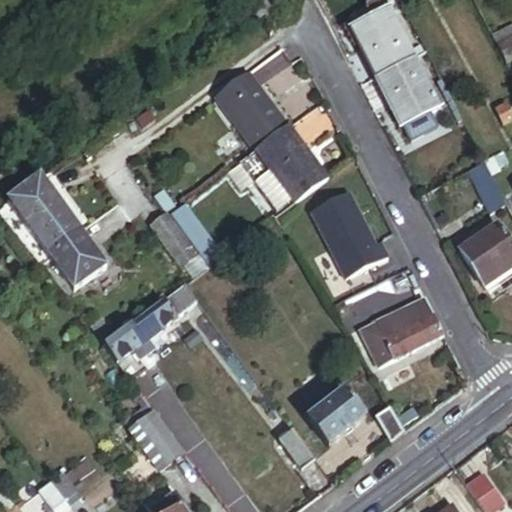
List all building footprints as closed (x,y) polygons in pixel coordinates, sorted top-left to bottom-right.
[(374,22),(389,14),(384,3),(368,11),(374,22)] [(418,64),(409,47),(391,13),(389,14),(374,22),(353,33),(379,84),(418,64)] [(418,64),(427,60),(417,42),(409,47),(418,64)] [(507,66),(511,63),(511,44),(499,51),(507,66)] [(276,57),(251,75),(258,86),(284,68),(276,57)] [(435,119),(444,115),(418,64),(379,84),(405,135),(408,133),(435,119)] [(252,163),(287,139),(249,86),(215,110),(252,163)] [(504,128),(511,124),(504,110),(497,114),(504,128)] [(421,144),(442,132),(435,119),(408,133),(413,143),(421,144)] [(192,137),(183,144),(190,153),(199,145),(192,137)] [(252,163),(258,171),(292,146),(287,139),(252,163)] [(286,211),(289,215),(323,190),(292,146),(258,171),(265,181),(250,192),(271,222),(286,211)] [(502,158),(482,169),(484,171),(489,181),(508,170),(502,158)] [(487,222),(505,212),(489,181),(484,171),(465,180),(487,222)] [(51,264),(83,240),(41,182),(39,179),(6,203),(13,213),(51,264)] [(341,285),(384,264),(351,195),(308,216),(341,285)] [(184,214),(170,224),(177,234),(191,223),(184,214)] [(182,274),(198,263),(177,234),(170,224),(167,221),(151,232),(182,274)] [(207,276),(221,265),(191,223),(177,234),(198,263),(207,276)] [(485,296),(511,277),(511,256),(498,235),(481,246),(466,256),(461,260),(485,296)] [(51,264),(62,279),(95,255),(83,240),(51,264)] [(463,250),(466,256),(481,246),(477,240),(463,250)] [(62,279),(72,292),(104,268),(95,255),(62,279)] [(162,308),(175,326),(197,309),(185,292),(162,308)] [(400,318),(410,336),(433,323),(424,306),(400,318)] [(133,357),(145,348),(175,326),(162,308),(104,351),(116,369),(133,357)] [(370,355),(380,375),(443,342),(433,323),(410,336),(400,318),(376,331),(384,347),(370,355)] [(104,346),(112,341),(97,319),(89,325),(104,346)] [(370,355),(384,347),(376,331),(361,339),(370,355)] [(133,357),(141,368),(153,359),(145,348),(133,357)] [(312,422),(334,451),(368,425),(346,396),(312,422)] [(287,431),(275,414),(267,420),(280,437),(287,431)] [(150,463),(174,445),(154,418),(130,437),(150,463)] [(393,448),(406,439),(393,418),(379,425),(393,448)] [(300,474),(314,464),(291,433),(277,444),(300,474)] [(150,463),(158,475),(183,456),(174,445),(150,463)] [(322,474),(314,464),(300,474),(308,485),(322,474)] [(67,511),(69,511),(79,505),(61,481),(50,490),(67,511)] [(480,511),(499,511),(505,508),(487,483),(469,496),(480,511)] [(39,498),(41,497),(32,486),(17,498),(25,509),(39,498)] [(48,511),(67,511),(50,490),(41,497),(39,498),(48,511)] [(27,511),(48,511),(39,498),(25,509),(27,511)]
